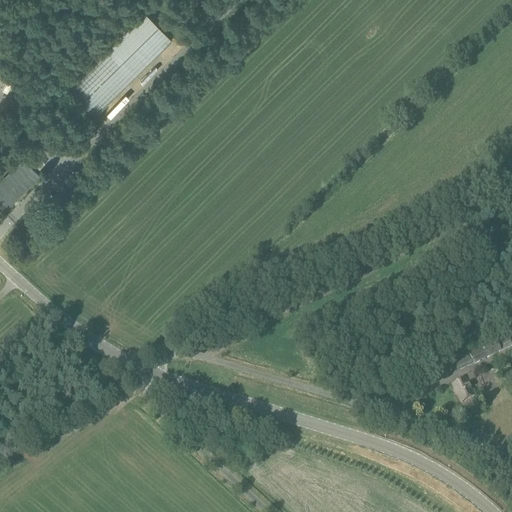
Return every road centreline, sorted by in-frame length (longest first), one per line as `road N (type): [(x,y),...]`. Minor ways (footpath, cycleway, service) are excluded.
road 1 (unclassified): [(511,474),(470,442),(418,420),(182,354),(149,370)]
road 2 (tertiary): [(491,511),(391,449),(149,370)]
road 3 (unknown): [(73,156),(225,7)]
road 4 (unclassified): [(267,511),(144,409),(149,370)]
road 5 (tertiary): [(149,370),(86,338),(0,264)]
